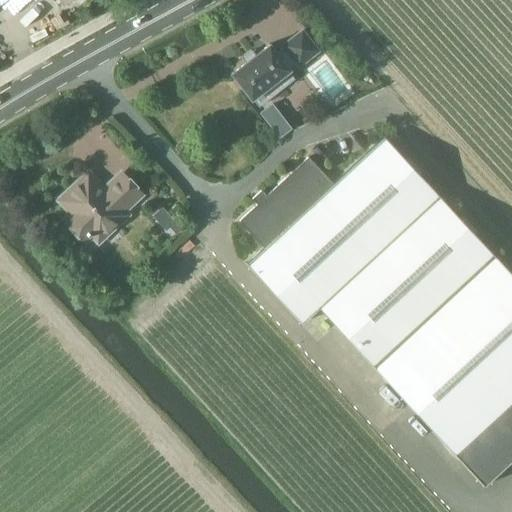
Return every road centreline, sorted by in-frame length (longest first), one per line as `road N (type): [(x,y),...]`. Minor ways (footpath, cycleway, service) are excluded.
road 1 (track): [(238,511),(0,247)]
road 2 (secondary): [(0,111),(188,0)]
